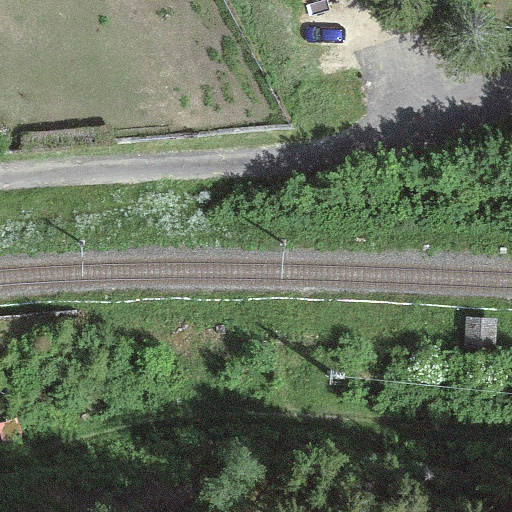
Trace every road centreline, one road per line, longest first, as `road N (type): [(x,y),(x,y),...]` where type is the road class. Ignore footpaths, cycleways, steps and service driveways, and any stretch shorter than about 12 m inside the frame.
road 1 (unclassified): [(511,96),(373,151),(301,164),(0,178)]
road 2 (track): [(0,469),(295,433),(511,448)]
